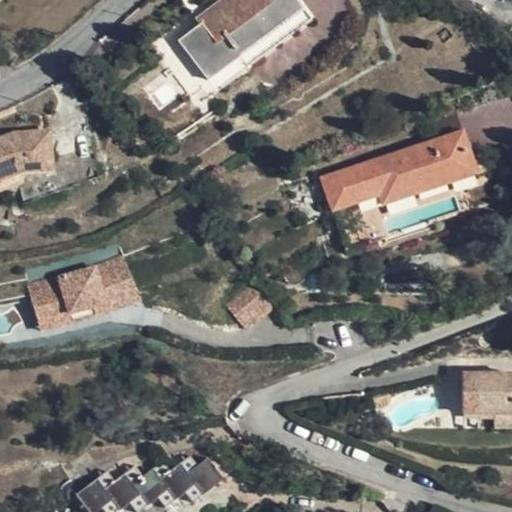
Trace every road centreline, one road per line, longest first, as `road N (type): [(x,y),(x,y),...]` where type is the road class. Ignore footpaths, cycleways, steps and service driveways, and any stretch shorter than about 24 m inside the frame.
road 1 (residential): [(507,511),(436,492),(273,421),(259,407),(273,393),(511,305)]
road 2 (residential): [(0,89),(122,0)]
